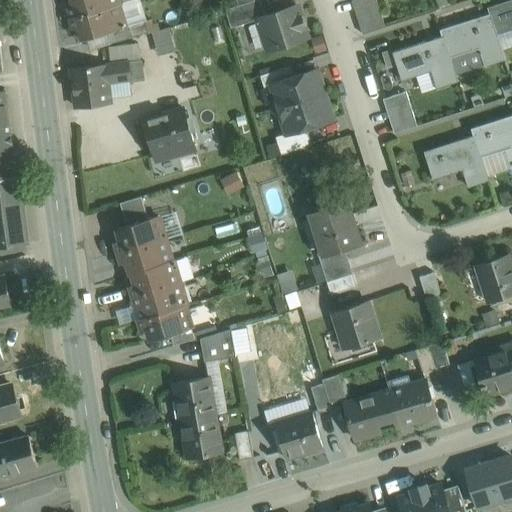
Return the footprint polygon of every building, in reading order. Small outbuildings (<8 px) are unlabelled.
[(72,0),(74,5),(69,7),(72,17),(72,18),(117,4),(117,5),(118,4),(116,0),(72,0)] [(253,0),(239,5),(226,9),(231,28),(259,19),(259,18),(266,15),(260,0),(253,0)] [(376,0),(351,0),(355,11),(378,4),(376,0)] [(511,0),(509,0),(488,7),(490,13),(497,35),(498,35),(511,30),(511,0)] [(117,4),(72,18),(72,17),(70,17),(74,29),(79,27),(83,39),(123,27),(117,5),(117,4)] [(378,4),(355,11),(359,23),(382,15),(378,4)] [(266,15),(259,18),(259,19),(269,49),(307,37),(297,6),(266,15)] [(490,13),(440,29),(442,36),(443,36),(450,57),(451,57),(482,47),(486,59),(503,54),(504,59),(506,59),(498,35),(497,35),(490,13)] [(382,15),(359,23),(363,34),(386,27),(382,15)] [(442,36),(393,52),(402,80),(435,70),(439,82),(455,77),(457,82),(458,81),(451,57),(450,57),(443,36),(442,36)] [(127,62),(72,69),(77,107),(110,103),(107,83),(130,80),(127,62)] [(291,65),(260,75),(264,87),(272,85),(272,84),(295,77),(291,65)] [(295,77),(272,84),(272,85),(279,107),(325,92),(317,69),(295,77)] [(0,90),(0,163),(14,161),(5,90),(0,90)] [(406,91),(383,99),(387,110),(410,103),(406,91)] [(325,92),(279,107),(287,133),(288,134),(307,128),(333,119),(325,92)] [(410,103),(387,110),(391,121),(414,114),(410,103)] [(183,109),(146,120),(145,120),(156,160),(157,160),(157,159),(175,154),(175,155),(176,154),(174,148),(194,143),(184,108),(183,109)] [(414,114),(391,121),(394,133),(417,126),(414,114)] [(511,115),(472,128),(475,134),(487,173),(510,166),(511,165),(511,115)] [(307,128),(288,134),(287,133),(276,136),(282,154),(312,145),(307,128)] [(475,134),(424,151),(433,179),(466,169),(470,181),(488,175),(487,173),(475,134)] [(0,177),(16,175),(14,162),(0,163),(0,177)] [(226,192),(243,185),(237,170),(220,177),(226,192)] [(16,175),(0,177),(0,246),(25,243),(26,243),(17,175),(16,175)] [(141,197),(120,203),(124,215),(145,208),(141,197)] [(349,200),(310,212),(310,214),(312,213),(325,253),(323,254),(323,255),(363,243),(362,241),(349,201),(350,201),(349,200)] [(145,208),(124,215),(127,226),(148,219),(145,208)] [(175,208),(162,211),(168,235),(181,232),(175,208)] [(127,226),(118,228),(122,241),(116,242),(119,253),(165,239),(158,216),(148,219),(127,226)] [(165,239),(119,253),(123,263),(128,262),(131,274),(133,273),(171,261),(165,239)] [(509,254),(476,264),(476,265),(477,265),(488,300),(487,300),(488,301),(511,293),(511,264),(509,255),(509,254)] [(348,256),(322,265),(327,281),(353,272),(348,256)] [(171,261),(133,273),(136,284),(131,286),(134,296),(179,283),(173,261),(171,261)] [(353,272),(327,281),(332,294),(358,286),(353,272)] [(434,272),(419,276),(426,297),(441,293),(434,272)] [(5,276),(0,277),(0,305),(11,304),(5,276)] [(179,283),(134,296),(137,307),(143,305),(146,316),(146,317),(185,305),(186,305),(179,283)] [(368,300),(333,311),(345,348),(379,337),(368,300)] [(185,305),(146,317),(146,316),(139,318),(143,329),(148,328),(151,340),(171,334),(192,328),(185,305)] [(483,315),(487,326),(500,322),(496,311),(483,315)] [(192,328),(171,334),(174,345),(195,339),(192,328)] [(442,341),(429,345),(436,368),(450,364),(442,341)] [(511,341),(499,346),(501,350),(474,358),(483,386),(486,385),(489,395),(511,387),(511,341)] [(429,345),(416,349),(423,372),(436,368),(429,345)] [(339,373),(322,379),(330,404),(347,398),(339,373)] [(209,376),(174,382),(177,398),(178,398),(182,419),(214,414),(212,403),(214,403),(209,376)] [(427,380),(390,391),(400,424),(437,413),(427,380)] [(13,384),(0,387),(0,419),(21,414),(13,384)] [(390,391),(344,404),(354,437),(400,424),(390,391)] [(312,411),(276,422),(287,458),(323,447),(312,411)] [(214,414),(182,419),(186,441),(185,441),(187,457),(222,451),(218,425),(216,425),(214,414)] [(249,430),(235,433),(240,459),(254,457),(249,430)] [(29,436),(0,443),(0,476),(37,466),(29,436)] [(511,456),(466,470),(477,506),(511,495),(511,456)] [(450,511),(443,489),(441,483),(428,488),(427,484),(411,488),(413,492),(399,496),(404,511),(450,511)] [(466,511),(458,485),(443,489),(450,511),(466,511)] [(372,511),(370,503),(358,507),(357,504),(342,508),(343,511),(339,511),(372,511)]
